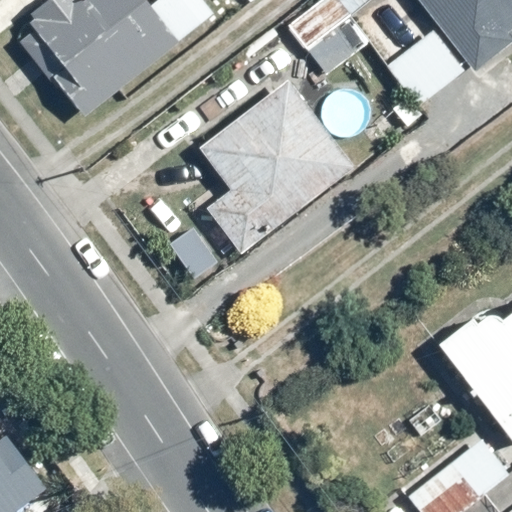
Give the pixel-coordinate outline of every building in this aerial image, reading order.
[(57,0),(19,31),(90,118),(220,15),(207,0),(57,0)] [(355,17),(340,0),(311,0),(284,22),(327,75),(372,38),(355,17)] [(340,0),(355,17),(375,0),(340,0)] [(476,68),(511,40),(511,0),(423,0),(425,1),(372,41),(424,108),(476,68)] [(355,168),(288,83),(205,148),(237,189),(212,209),(246,253),(355,168)] [(511,304),(510,302),(478,325),(473,318),(442,341),(511,435),(511,304)] [(0,511),(6,511),(47,480),(30,459),(5,428),(1,432),(0,430),(0,511)] [(464,511),(511,474),(511,473),(481,435),(458,454),(451,445),(402,485),(423,511),(464,511)]
